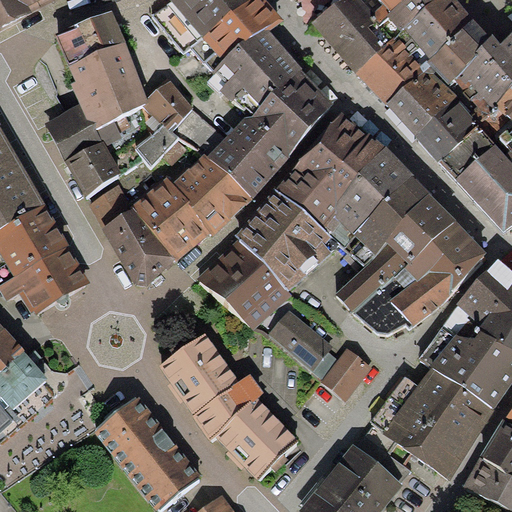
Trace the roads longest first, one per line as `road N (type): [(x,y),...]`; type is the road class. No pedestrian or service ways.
road 1 (residential): [(418,338),(344,429),(258,510)]
road 2 (residential): [(117,300),(0,100)]
road 3 (residential): [(258,510),(155,399)]
road 4 (residential): [(141,0),(0,53)]
road 5 (residential): [(117,300),(148,304),(235,237)]
